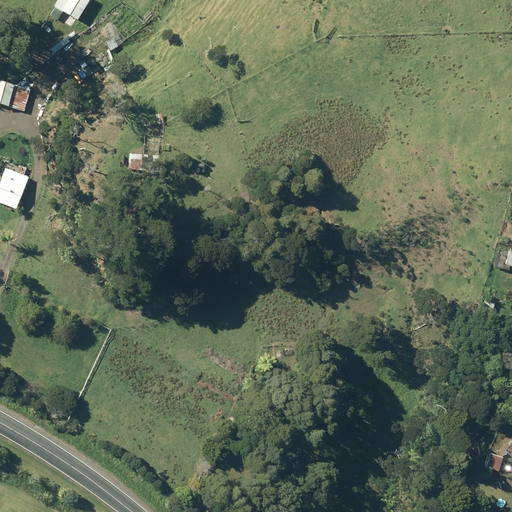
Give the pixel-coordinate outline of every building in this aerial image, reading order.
[(77,21),(89,0),(69,0),(69,1),(67,0),(64,0),(61,5),(65,7),(62,12),(77,21)] [(119,39),(117,34),(105,41),(110,51),(117,47),(115,41),(119,39)] [(102,56),(106,63),(113,58),(109,52),(102,56)] [(0,104),(8,107),(14,86),(13,85),(14,82),(7,80),(6,83),(0,81),(0,104)] [(163,124),(162,115),(155,116),(156,125),(163,124)] [(159,155),(129,153),(128,169),(158,171),(159,155)] [(22,176),(24,170),(17,167),(15,173),(22,176)] [(0,204),(15,211),(27,182),(21,179),(19,183),(2,176),(0,182),(0,204)] [(503,457),(488,452),(484,468),(499,472),(503,457)] [(457,474),(461,480),(471,472),(467,467),(457,474)]
